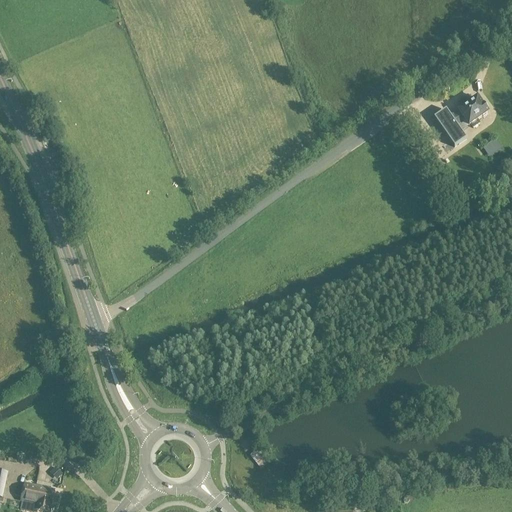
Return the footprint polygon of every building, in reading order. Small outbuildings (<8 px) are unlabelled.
[(458,126),(465,122),(469,127),(471,126),(473,129),(480,125),(478,122),(488,114),(488,113),(488,111),(486,107),(483,107),(478,99),(470,104),(466,99),(459,103),(463,109),(454,115),(450,116),(447,111),(435,119),(440,127),(440,128),(441,128),(455,148),(467,140),(458,127),(458,126)] [(266,465),(255,452),(250,456),(261,469),(266,465)] [(0,500),(1,499),(3,499),(9,473),(0,471),(0,500)] [(54,490),(24,484),(23,489),(17,488),(16,496),(22,498),(21,502),(22,503),(21,511),(23,511),(37,511),(38,511),(44,511),(49,511),(50,509),(54,490)] [(359,511),(360,503),(350,503),(351,511),(353,510),(352,511),(359,511)]
